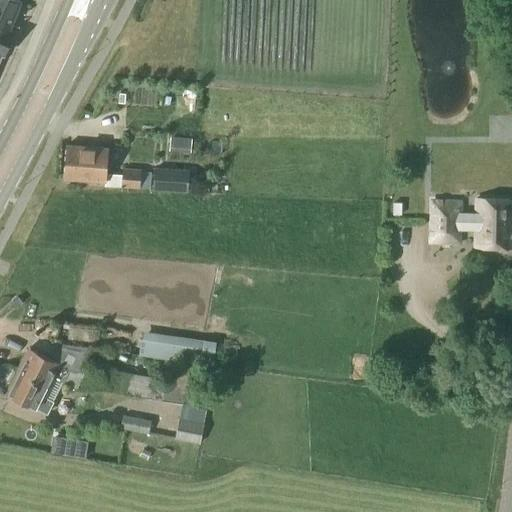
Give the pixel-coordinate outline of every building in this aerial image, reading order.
[(0,0),(0,57),(2,54),(3,55),(13,33),(8,31),(21,2),(16,0),(0,0)] [(66,146),(63,179),(105,182),(106,182),(105,187),(121,188),(139,189),(141,172),(141,170),(122,169),(122,176),(106,174),(108,149),(66,146)] [(154,173),(153,189),(188,192),(189,170),(154,168),(154,173)] [(141,172),(139,189),(148,189),(150,173),(141,172)] [(511,199),(476,199),(475,213),(462,212),(463,200),(429,199),(428,245),(461,246),(461,231),(475,231),(474,248),(511,248),(511,199)] [(113,371),(87,358),(92,348),(62,344),(53,361),(30,349),(18,373),(22,374),(37,381),(47,386),(51,377),(63,383),(64,383),(73,388),(72,391),(98,390),(170,402),(175,368),(167,367),(165,380),(113,371)] [(175,368),(170,402),(184,404),(189,371),(175,368)] [(37,381),(22,374),(18,373),(6,395),(35,410),(35,409),(47,415),(54,402),(42,396),(47,386),(37,381)] [(199,445),(206,409),(181,405),(174,440),(199,445)] [(148,435),(151,422),(122,416),(120,429),(148,435)] [(84,442),(53,437),(50,453),(82,458),(84,442)]
